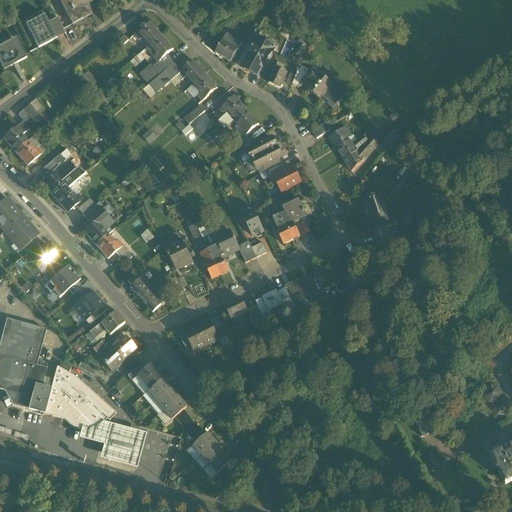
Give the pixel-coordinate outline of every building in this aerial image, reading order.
[(83,0),(60,0),(58,1),(72,26),(91,15),(87,6),(83,0)] [(259,9),(255,3),(245,9),(249,15),(259,9)] [(183,14),(187,19),(198,9),(194,5),(183,14)] [(26,25),(38,49),(57,39),(48,24),(44,16),(26,25)] [(56,19),(48,24),(57,39),(65,35),(56,19)] [(142,39),(149,47),(161,37),(149,23),(134,36),(139,41),(142,39)] [(247,46),(252,49),(258,38),(259,39),(260,36),(262,34),(256,30),(247,46)] [(216,53),(231,62),(242,43),(227,34),(216,53)] [(115,44),(120,49),(129,41),(125,36),(115,44)] [(276,45),(260,36),(259,39),(275,48),(276,45)] [(174,51),(161,37),(149,47),(156,56),(154,58),(159,64),(166,57),(174,51)] [(241,68),(258,78),(275,48),(259,39),(258,38),(252,49),(246,59),(241,68)] [(0,50),(0,60),(4,67),(12,62),(13,65),(26,59),(17,42),(11,45),(10,42),(3,46),(5,48),(0,50)] [(303,58),(307,48),(298,45),(294,54),(303,58)] [(145,60),(141,54),(131,63),(135,68),(145,60)] [(149,86),(157,94),(171,82),(168,80),(178,71),(173,65),(166,57),(159,64),(154,68),(161,76),(149,86)] [(186,78),(193,86),(205,76),(193,62),(180,73),(178,74),(183,80),(186,78)] [(292,86),(299,89),(302,80),(304,81),(307,76),(310,72),(306,69),(300,67),(296,77),(292,86)] [(269,84),(280,89),(287,74),(277,68),(269,84)] [(346,96),(332,85),(320,75),(319,75),(312,70),(310,72),(307,76),(304,81),(310,86),(307,89),(320,100),(324,95),(337,106),(346,96)] [(168,80),(171,82),(174,87),(183,80),(178,74),(180,73),(178,71),(168,80)] [(82,78),(91,89),(97,84),(88,73),(82,78)] [(287,84),(292,86),(296,77),(291,75),(287,84)] [(217,89),(205,76),(193,86),(200,94),(198,97),(202,102),(217,89)] [(108,83),(112,87),(118,82),(114,77),(108,83)] [(98,92),(101,96),(112,87),(108,83),(98,92)] [(150,100),(157,94),(149,86),(143,91),(150,100)] [(193,86),(187,92),(194,100),(198,97),(200,94),(193,86)] [(108,104),(101,96),(98,92),(93,96),(103,108),(108,104)] [(206,110),(214,102),(209,97),(202,105),(206,110)] [(227,113),(235,122),(247,111),(235,97),(220,110),(225,116),(227,113)] [(35,101),(30,105),(37,114),(41,111),(42,112),(44,111),(35,101)] [(23,111),(32,121),(38,117),(39,116),(37,114),(30,105),(23,111)] [(185,121),(189,126),(205,112),(200,107),(185,121)] [(32,121),(23,111),(18,115),(23,122),(27,126),(32,121)] [(38,117),(42,122),(43,123),(48,118),(42,112),(41,111),(37,114),(39,116),(38,117)] [(259,125),(247,111),(235,122),(242,130),(239,133),(244,138),(247,135),(259,125)] [(227,113),(225,116),(217,122),(225,130),(235,122),(227,113)] [(394,123),(399,118),(395,113),(389,118),(394,123)] [(33,130),(42,122),(38,117),(32,121),(27,126),(23,122),(18,127),(24,134),(29,130),(33,130)] [(181,133),(186,129),(180,122),(176,126),(181,133)] [(108,128),(99,124),(95,134),(104,138),(108,128)] [(312,132),(317,140),(331,131),(326,124),(312,132)] [(405,124),(397,129),(402,137),(410,131),(405,124)] [(193,130),(189,126),(186,129),(181,133),(185,137),(193,130)] [(22,136),(24,134),(18,127),(3,139),(14,152),(26,141),(22,136)] [(211,133),(215,138),(221,133),(217,128),(211,133)] [(329,138),(337,150),(350,142),(348,140),(350,139),(353,137),(349,129),(345,132),(344,129),(329,138)] [(157,138),(150,130),(142,137),(149,145),(157,138)] [(377,146),(378,147),(385,139),(377,130),(369,137),(372,140),(377,146)] [(251,144),(253,149),(269,141),(266,135),(253,142),(247,135),(244,138),(239,143),(243,148),(251,144)] [(352,145),(350,142),(337,150),(344,161),(369,143),(364,136),(352,145)] [(37,149),(40,147),(33,138),(28,143),(35,151),(37,149)] [(247,164),(253,161),(279,148),(278,145),(276,146),(274,144),(273,144),(271,140),(269,141),(253,149),(248,152),(241,155),(246,165),(247,164)] [(372,140),(369,143),(344,161),(351,173),(363,162),(365,159),(377,146),(372,140)] [(28,143),(26,141),(14,152),(15,153),(27,167),(42,155),(37,149),(35,151),(28,143)] [(37,149),(42,155),(47,150),(42,145),(40,147),(37,149)] [(102,151),(95,147),(92,153),(99,157),(102,151)] [(282,153),(279,148),(253,161),(257,169),(257,171),(263,168),(279,160),(281,159),(278,155),(282,153)] [(60,156),(64,161),(70,156),(66,151),(60,156)] [(53,162),(58,168),(65,162),(64,161),(60,156),(53,162)] [(164,168),(154,157),(150,160),(160,171),(164,168)] [(284,171),(282,165),(279,160),(263,168),(266,173),(268,179),(276,175),(284,171)] [(253,161),(247,164),(251,172),(257,169),(253,161)] [(39,174),(44,180),(58,168),(53,162),(39,174)] [(288,162),(282,165),(284,171),(291,167),(288,162)] [(409,170),(404,166),(398,174),(402,178),(409,170)] [(154,189),(162,185),(146,167),(142,170),(144,173),(142,175),(154,189)] [(279,185),(282,191),(284,190),(284,191),(299,183),(291,167),(284,171),(276,175),(281,184),(279,185)] [(43,186),(55,200),(68,189),(60,181),(63,179),(58,173),(43,186)] [(276,175),(268,179),(275,186),(279,185),(281,184),(276,175)] [(144,186),(139,180),(132,185),(137,192),(144,186)] [(229,184),(223,187),(226,194),(232,191),(229,184)] [(75,198),(68,189),(55,200),(67,214),(82,201),(77,195),(75,198)] [(431,196),(443,205),(446,198),(436,190),(431,196)] [(373,232),(381,230),(386,228),(390,227),(390,226),(389,224),(379,194),(362,199),(373,232)] [(0,227),(4,233),(23,217),(7,199),(1,204),(0,204),(0,227)] [(297,199),(283,206),(282,206),(286,213),(280,216),(285,227),(293,223),(293,224),(299,221),(297,216),(304,213),(305,212),(304,211),(303,211),(299,203),(297,199)] [(77,210),(83,217),(94,207),(89,200),(77,210)] [(304,213),(306,217),(313,214),(306,200),(299,203),(303,211),(304,211),(305,212),(304,213)] [(279,216),(280,216),(286,213),(282,206),(283,206),(281,203),(275,206),(275,207),(279,216)] [(146,204),(142,205),(150,221),(153,219),(146,204)] [(95,207),(94,207),(83,217),(88,223),(89,222),(100,213),(102,211),(97,205),(95,207)] [(107,206),(102,211),(100,213),(106,220),(107,218),(113,213),(107,206)] [(269,210),(273,219),(279,216),(275,207),(269,210)] [(242,215),(253,238),(264,233),(253,209),(242,215)] [(83,233),(95,247),(108,236),(104,231),(112,224),(107,218),(106,220),(100,213),(89,222),(92,225),(83,233)] [(297,216),(299,221),(306,217),(304,213),(297,216)] [(327,229),(329,226),(326,217),(322,215),(318,223),(327,229)] [(408,228),(402,218),(401,215),(395,221),(405,241),(412,237),(408,228)] [(402,218),(408,228),(413,226),(407,215),(402,218)] [(274,221),(278,230),(285,227),(280,216),(279,216),(273,219),(274,222),(274,221)] [(38,235),(23,217),(4,233),(20,251),(35,238),(38,235)] [(274,221),(274,222),(270,223),(274,232),(276,231),(278,230),(274,221)] [(300,237),(293,224),(293,223),(285,227),(292,242),(300,237)] [(300,225),(305,235),(310,233),(305,223),(300,225)] [(189,229),(197,244),(203,241),(203,239),(198,230),(196,225),(189,229)] [(203,239),(213,234),(209,225),(198,230),(203,239)] [(400,243),(398,238),(395,232),(393,225),(390,226),(390,227),(386,228),(389,238),(384,240),(377,242),(380,250),(400,243)] [(292,242),(285,227),(278,230),(276,231),(284,246),(292,242)] [(154,238),(148,230),(140,237),(146,245),(154,238)] [(381,230),(373,232),(372,233),(376,243),(377,242),(384,240),(381,230)] [(225,252),(223,253),(225,257),(239,250),(238,249),(235,242),(236,242),(235,239),(234,240),(231,232),(218,238),(225,252)] [(219,246),(213,234),(203,239),(203,241),(208,251),(219,246)] [(115,244),(108,236),(95,247),(107,260),(115,254),(123,247),(118,242),(115,244)] [(16,254),(21,259),(39,243),(35,238),(20,251),(16,254)] [(208,251),(203,241),(197,244),(202,254),(208,251)] [(166,250),(177,271),(193,263),(182,242),(166,250)] [(43,248),(39,243),(21,259),(25,264),(29,261),(43,248)] [(375,243),(369,245),(373,254),(374,254),(378,253),(378,252),(375,243)] [(246,264),(257,259),(252,249),(249,244),(238,249),(239,250),(246,264)] [(263,244),(252,249),(257,259),(268,254),(263,244)] [(208,251),(213,261),(222,257),(222,258),(225,257),(223,253),(219,245),(219,246),(208,251)] [(369,245),(363,248),(368,257),(373,254),(369,245)] [(58,259),(47,246),(43,248),(29,261),(41,274),(51,266),(58,259)] [(127,253),(128,252),(124,247),(123,247),(115,254),(119,258),(127,252),(127,253)] [(362,260),(368,257),(363,248),(357,251),(362,260)] [(202,254),(207,265),(213,261),(208,251),(202,254)] [(118,260),(123,266),(131,258),(127,253),(127,252),(119,258),(118,260)] [(393,252),(383,255),(386,261),(395,258),(393,252)] [(377,262),(386,261),(383,255),(378,255),(378,253),(374,254),(377,262)] [(365,265),(377,262),(374,254),(373,254),(368,257),(362,260),(365,265)] [(229,272),(222,258),(222,257),(213,261),(220,276),(229,272)] [(352,276),(350,271),(344,259),(338,262),(339,264),(344,274),(344,273),(347,279),(352,276)] [(29,261),(25,264),(23,266),(35,279),(37,278),(41,274),(29,261)] [(220,276),(213,261),(207,265),(205,265),(212,280),(220,276)] [(339,294),(351,288),(347,279),(344,273),(344,274),(339,264),(331,268),(329,266),(315,273),(324,292),(335,286),(339,294)] [(55,271),(51,266),(41,274),(37,278),(41,282),(53,272),(55,271)] [(68,267),(57,277),(45,287),(50,294),(53,292),(59,299),(69,291),(78,283),(80,281),(68,267)] [(41,283),(45,287),(57,277),(53,272),(41,282),(41,283)] [(290,298),(293,304),(299,301),(297,297),(307,293),(313,305),(327,299),(324,292),(315,273),(314,272),(290,284),(295,295),(290,298)] [(128,282),(131,287),(138,281),(143,277),(139,273),(128,282)] [(352,276),(347,279),(351,288),(359,284),(354,275),(352,276)] [(171,281),(179,297),(184,294),(176,278),(171,281)] [(184,278),(178,280),(182,289),(188,287),(184,278)] [(130,288),(141,301),(149,294),(146,290),(148,289),(143,283),(141,284),(138,281),(131,287),(130,288)] [(28,283),(21,289),(25,295),(33,288),(28,283)] [(78,283),(69,291),(73,295),(78,291),(82,288),(78,283)] [(78,291),(85,300),(92,294),(94,293),(86,284),(82,288),(78,291)] [(285,289),(290,298),(295,295),(290,284),(285,287),(285,289)] [(262,298),(262,299),(268,311),(271,311),(282,305),(286,314),(295,310),(293,304),(290,298),(285,289),(277,293),(276,291),(262,298)] [(33,290),(27,295),(32,301),(38,297),(33,290)] [(53,292),(50,294),(46,297),(53,305),(59,299),(53,292)] [(258,292),(252,294),(256,301),(261,299),(258,292)] [(86,321),(103,307),(92,294),(85,300),(74,309),(85,322),(86,321)] [(152,297),(149,294),(141,301),(152,314),(160,307),(157,303),(159,301),(154,295),(152,297)] [(224,307),(231,320),(247,312),(247,311),(241,299),(224,307)] [(272,313),(271,311),(268,311),(262,299),(255,302),(257,306),(260,313),(261,313),(266,323),(265,323),(266,324),(276,319),(273,313),(272,312),(272,313)] [(303,309),(299,301),(293,304),(295,310),(296,312),(303,309)] [(90,325),(103,315),(107,311),(103,306),(103,307),(86,321),(90,325)] [(247,312),(255,328),(265,323),(266,323),(261,313),(260,313),(257,306),(247,311),(247,312)] [(111,308),(107,311),(103,315),(107,319),(115,313),(111,308)] [(85,322),(74,309),(68,314),(79,327),(85,322)] [(108,334),(109,336),(124,324),(115,313),(107,319),(100,325),(105,331),(108,334)] [(210,322),(215,333),(222,329),(217,318),(210,322)] [(6,321),(0,344),(0,357),(28,365),(35,367),(45,331),(6,321)] [(206,346),(218,340),(215,333),(210,322),(197,328),(206,346)] [(89,334),(94,340),(105,331),(100,325),(89,334)] [(193,352),(206,346),(197,328),(185,334),(190,345),(193,352)] [(222,329),(215,333),(218,340),(219,340),(227,336),(223,328),(222,329)] [(97,343),(108,334),(105,331),(94,340),(95,341),(97,343)] [(85,337),(91,344),(95,341),(94,340),(89,334),(85,337)] [(179,337),(185,348),(190,345),(185,334),(179,337)] [(344,334),(337,338),(340,345),(348,341),(344,334)] [(108,345),(113,350),(126,339),(122,335),(108,345)] [(227,336),(219,340),(222,348),(230,344),(227,336)] [(113,350),(115,352),(122,360),(127,356),(128,356),(135,350),(126,339),(113,350)] [(273,340),(261,346),(266,355),(278,349),(273,340)] [(89,346),(93,351),(99,345),(97,343),(95,341),(91,344),(89,346)] [(104,350),(99,345),(93,351),(97,356),(103,350),(104,350)] [(124,362),(122,360),(115,352),(114,353),(110,349),(105,353),(99,358),(112,372),(124,362)] [(245,349),(238,353),(242,361),(249,358),(245,349)] [(28,365),(0,357),(0,391),(4,392),(20,396),(28,365)] [(78,368),(93,377),(96,372),(81,363),(78,368)] [(70,370),(60,364),(57,368),(68,374),(70,370)] [(35,367),(28,365),(20,396),(31,400),(35,387),(42,388),(44,379),(46,370),(35,367)] [(137,377),(149,391),(162,380),(150,366),(143,372),(137,377)] [(127,377),(131,382),(137,377),(143,372),(139,367),(127,377)] [(50,391),(43,415),(63,421),(69,425),(73,428),(78,430),(81,432),(82,432),(89,433),(96,430),(100,428),(103,424),(107,421),(80,397),(87,389),(75,379),(56,369),(53,381),(50,391)] [(137,377),(131,382),(144,396),(147,393),(149,391),(137,377)] [(50,391),(53,381),(44,379),(42,388),(50,391)] [(147,393),(155,403),(170,390),(162,380),(149,391),(147,393)] [(28,411),(43,415),(50,391),(42,388),(35,387),(31,400),(28,411)] [(489,403),(495,404),(501,400),(502,393),(498,388),(491,387),(486,391),(485,398),(489,403)] [(115,415),(87,389),(80,397),(107,421),(109,422),(115,415)] [(121,395),(115,389),(111,392),(117,399),(121,395)] [(155,403),(163,412),(178,399),(170,390),(155,403)] [(28,411),(31,400),(20,396),(4,392),(7,398),(3,400),(6,407),(11,404),(12,406),(12,407),(28,411)] [(147,393),(144,396),(142,397),(150,407),(155,403),(147,393)] [(186,409),(178,399),(163,412),(171,422),(174,419),(183,411),(186,409)] [(498,415),(504,416),(510,412),(510,409),(504,400),(501,400),(495,404),(494,410),(498,415)] [(155,403),(150,407),(158,416),(163,412),(155,403)] [(188,416),(183,411),(174,419),(179,424),(188,416)] [(163,412),(158,416),(156,417),(165,427),(171,422),(163,412)] [(192,421),(188,416),(179,424),(183,429),(192,421)] [(197,426),(192,421),(183,429),(188,434),(197,426)] [(145,435),(103,424),(100,428),(96,430),(89,433),(82,432),(81,432),(79,440),(103,446),(99,460),(136,470),(145,435)] [(201,432),(197,426),(188,434),(192,439),(201,432)] [(179,447),(182,439),(142,428),(141,431),(150,434),(149,436),(166,441),(165,446),(168,447),(159,478),(167,481),(177,447),(179,447)] [(206,437),(201,432),(192,439),(197,445),(206,437)] [(193,448),(201,457),(217,444),(209,434),(206,437),(197,445),(193,448)] [(201,457),(209,466),(225,453),(217,444),(201,457)] [(503,451),(502,451),(499,446),(489,451),(492,457),(491,457),(506,485),(511,481),(511,446),(510,448),(510,447),(509,448),(509,449),(503,452),(503,451)] [(195,462),(201,457),(193,448),(187,453),(195,462)] [(232,462),(225,453),(209,466),(217,475),(226,467),(232,462)] [(201,457),(195,462),(203,471),(209,466),(201,457)] [(226,467),(231,472),(240,464),(236,459),(232,462),(226,467)] [(209,466),(203,471),(211,481),(217,475),(209,466)] [(217,475),(225,485),(235,477),(231,472),(226,467),(217,475)]
